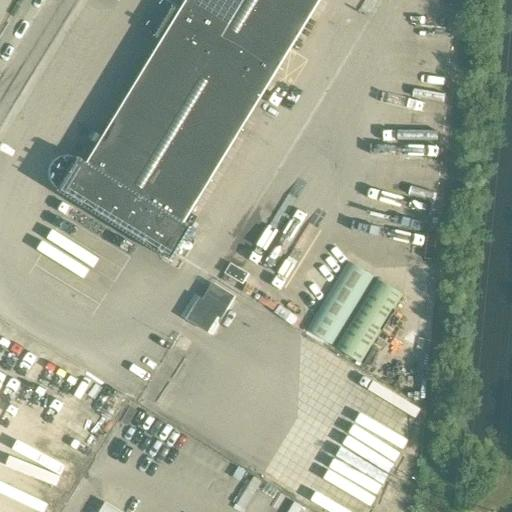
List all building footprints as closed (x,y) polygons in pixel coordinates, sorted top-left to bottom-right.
[(80,160),(60,192),(68,197),(68,198),(84,208),(172,261),(192,229),(184,224),(321,0),(188,0),(181,13),(173,8),(155,37),(163,42),(88,165),(80,160)] [(200,301),(189,320),(208,331),(217,315),(221,317),(232,298),(213,286),(203,303),(200,301)] [(251,312),(281,324),(285,313),(246,298),(229,341),(239,344),(251,312)] [(311,343),(316,336),(298,325),(293,333),(311,343)] [(291,376),(293,388),(315,383),(313,371),(291,376)] [(419,465),(428,466),(432,438),(423,437),(419,465)]
